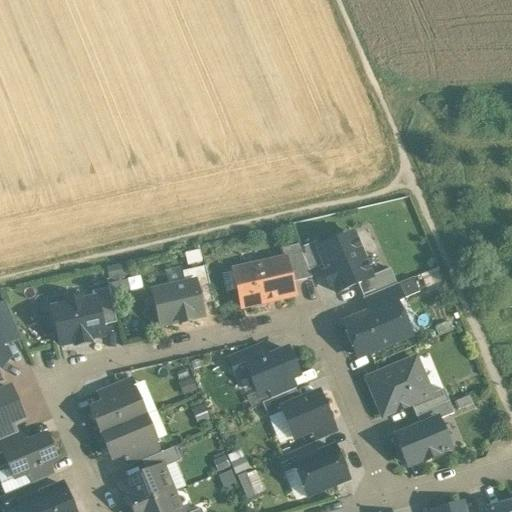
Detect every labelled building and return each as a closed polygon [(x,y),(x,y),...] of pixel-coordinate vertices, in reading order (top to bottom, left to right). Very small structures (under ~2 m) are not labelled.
[(318,249),(317,250),(323,265),(326,273),(322,274),(327,287),(331,285),(335,293),(357,284),(371,279),(370,277),(352,235),(318,249)] [(315,243),(299,249),(308,272),(323,265),(317,250),(318,249),(315,243)] [(299,249),(297,246),(281,250),(284,261),(290,284),(311,279),(308,272),(299,249)] [(255,264),(244,267),(242,270),(233,272),(241,307),(292,296),(290,284),(284,261),(259,266),(255,264)] [(204,267),(181,273),(184,285),(194,283),(199,306),(212,302),(204,267)] [(389,270),(370,277),(371,279),(357,284),(363,299),(396,285),(389,270)] [(412,279),(396,285),(402,299),(418,293),(415,287),(417,286),(416,282),(414,283),(412,279)] [(184,285),(160,291),(153,293),(160,326),(178,322),(178,325),(192,322),(192,319),(201,317),(199,306),(194,283),(184,285)] [(396,285),(363,299),(369,314),(395,303),(395,304),(402,301),(402,299),(396,285)] [(108,289),(91,292),(93,301),(94,300),(100,327),(116,323),(108,289)] [(80,299),(65,303),(66,307),(51,310),(60,345),(73,342),(74,346),(89,343),(88,339),(102,336),(100,327),(94,300),(93,301),(81,303),(80,299)] [(369,314),(343,325),(357,358),(409,336),(395,304),(395,303),(369,314)] [(6,306),(0,307),(0,339),(2,345),(19,338),(6,306)] [(261,346),(228,360),(234,375),(247,369),(246,367),(267,359),(261,346)] [(267,359),(246,367),(247,369),(257,393),(268,388),(290,379),(297,376),(286,350),(267,359)] [(415,360),(366,380),(382,417),(410,405),(430,396),(430,395),(415,360)] [(128,379),(96,393),(101,405),(134,391),(128,379)] [(290,379),(268,388),(272,399),(294,390),(290,379)] [(0,428),(12,424),(23,419),(11,389),(0,393),(0,428)] [(294,390),(272,399),(261,403),(261,404),(267,419),(282,412),(281,409),(299,401),(294,390)] [(430,396),(410,405),(415,416),(448,402),(443,390),(430,395),(430,396)] [(101,405),(90,410),(92,414),(91,416),(93,421),(95,422),(101,435),(144,416),(134,391),(101,405)] [(299,401),(281,409),(282,412),(293,439),(311,432),(330,424),(318,394),(299,401)] [(448,402),(415,416),(419,427),(436,420),(437,421),(453,415),(448,402)] [(144,416),(101,435),(106,448),(105,450),(107,455),(110,455),(111,459),(122,455),(155,441),(144,416)] [(419,427),(397,437),(401,446),(398,447),(402,458),(405,457),(409,466),(423,460),(424,463),(437,457),(436,455),(439,453),(440,454),(443,453),(442,452),(449,450),(437,421),(436,420),(419,427)] [(0,441),(17,435),(12,424),(0,428),(0,441)] [(330,424),(311,432),(316,443),(335,435),(330,424)] [(17,435),(0,441),(0,465),(6,463),(3,454),(22,446),(17,435)] [(22,446),(3,454),(6,463),(13,480),(26,474),(48,465),(56,462),(45,436),(22,446)] [(155,441),(122,455),(127,468),(141,462),(160,454),(155,441)] [(311,445),(278,459),(283,471),(294,467),(293,465),(316,456),(311,445)] [(160,454),(141,462),(146,474),(161,468),(161,469),(180,461),(174,448),(160,454)] [(316,456),(293,465),(294,467),(306,497),(347,480),(334,448),(316,456)] [(48,465),(26,474),(31,485),(33,485),(53,476),(48,465)] [(146,474),(120,485),(130,510),(171,493),(161,469),(161,468),(146,474)] [(31,485),(0,498),(0,499),(5,511),(18,506),(17,504),(37,496),(33,485),(31,485)] [(37,496),(17,504),(18,506),(20,511),(72,511),(61,486),(37,496)] [(179,511),(171,493),(130,510),(131,511),(179,511)] [(511,511),(511,503),(487,511),(511,511)]
